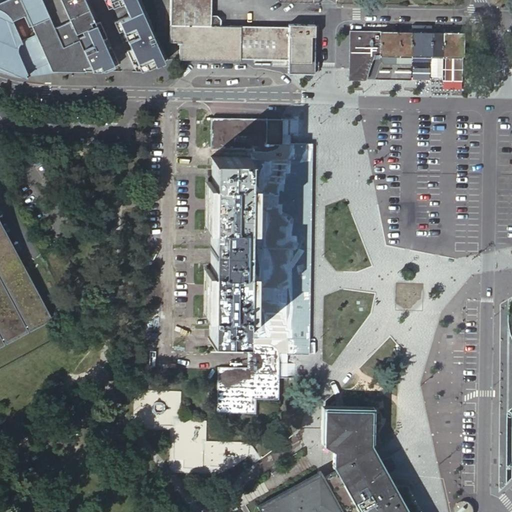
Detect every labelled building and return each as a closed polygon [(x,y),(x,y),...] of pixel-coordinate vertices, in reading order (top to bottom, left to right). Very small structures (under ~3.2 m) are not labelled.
[(0,0),(0,70),(3,72),(12,74),(19,76),(27,77),(25,73),(31,70),(37,67),(38,70),(55,62),(58,68),(72,69),(92,69),(75,31),(95,22),(84,0),(0,0)] [(128,0),(108,0),(112,8),(122,3),(128,0)] [(135,0),(128,0),(122,3),(128,14),(140,8),(135,0)] [(288,57),(288,71),(290,71),(311,72),(314,72),(315,69),(315,66),(315,21),(289,21),(289,24),(213,22),(213,0),(170,0),(170,41),(180,41),(180,57),(209,58),(240,58),(240,56),(268,56),(288,57)] [(165,59),(140,8),(128,14),(113,21),(119,32),(123,30),(128,40),(131,38),(135,46),(128,49),(133,60),(137,58),(142,69),(165,59)] [(95,22),(75,31),(92,69),(105,69),(114,65),(110,57),(115,55),(108,39),(101,42),(99,39),(102,37),(95,22)] [(381,56),(380,30),(350,30),(349,78),(365,79),(375,56),(381,56)] [(380,30),(381,56),(381,60),(384,62),(400,63),(400,31),(380,30)] [(412,31),(400,31),(400,53),(400,63),(412,63),(412,60),(412,54),(412,31)] [(432,32),(412,31),(412,54),(412,60),(431,61),(431,54),(432,32)] [(432,32),(431,54),(443,55),(443,32),(432,32)] [(463,32),(443,32),(443,55),(463,55),(463,32)] [(431,54),(431,76),(443,76),(443,55),(431,54)] [(218,367),(218,368),(218,414),(255,414),(256,399),(280,399),(280,378),(286,379),(296,379),(296,372),(296,365),(288,365),(288,355),(288,348),(302,348),(302,330),(303,152),(290,151),(290,143),(290,131),(297,131),(297,116),(280,116),(211,115),(211,148),(211,155),(211,158),(212,158),(247,158),(247,184),(250,184),(249,227),(247,227),(246,269),(249,269),(248,312),(245,313),(245,338),(248,338),(248,342),(248,346),(248,358),(248,367),(218,367)] [(312,144),(290,143),(290,151),(303,152),(312,152),(312,144)] [(305,330),(310,330),(312,152),(303,152),(302,330),(305,330)] [(210,337),(245,338),(245,313),(248,312),(249,269),(246,269),(247,227),(249,227),(250,184),(247,184),(247,158),(212,158),(212,161),(212,171),(212,183),(208,184),(208,226),(211,226),(211,237),(211,256),(211,269),(207,269),(207,312),(210,312),(210,321),(210,332),(210,337)] [(0,339),(48,314),(23,267),(0,224),(0,339)] [(48,314),(0,339),(0,346),(51,319),(48,314)] [(143,424),(174,424),(174,459),(183,459),(183,466),(216,466),(216,460),(229,460),(229,461),(243,461),(243,441),(206,441),(207,416),(162,416),(162,412),(173,412),(173,401),(180,401),(180,391),(144,390),(143,424)] [(372,441),(373,405),(322,404),(319,441),(332,449),(332,463),(336,470),(345,487),(354,504),(358,511),(408,511),(386,471),(383,465),(379,458),(375,449),(370,440),(372,441)] [(336,470),(328,474),(324,477),(321,471),(317,474),(258,507),(260,511),(343,511),(346,509),(351,506),(354,504),(345,487),(336,470)] [(474,511),(475,511),(475,509),(474,507),(473,505),(472,503),(471,502),(469,501),(467,500),(464,500),(462,500),(460,501),(458,503),(456,504),(455,506),(454,508),(454,511),(474,511)]
